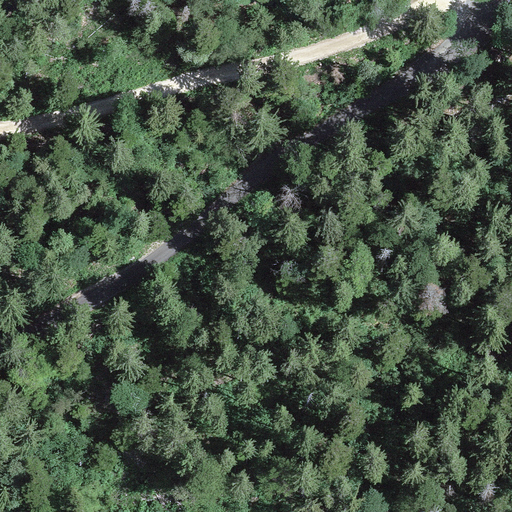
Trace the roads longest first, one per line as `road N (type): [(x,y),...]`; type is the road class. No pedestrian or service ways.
road 1 (unclassified): [(495,0),(434,57),(249,185),(160,259),(0,350)]
road 2 (track): [(0,128),(326,51),(410,13),(475,18)]
